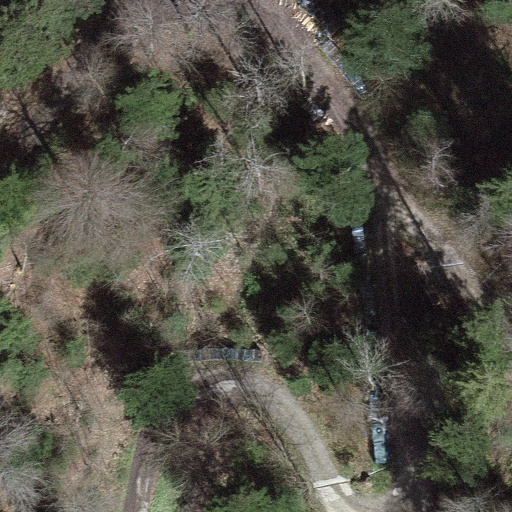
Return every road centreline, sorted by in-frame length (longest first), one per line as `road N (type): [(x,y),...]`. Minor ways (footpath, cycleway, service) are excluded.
road 1 (track): [(231,0),(316,51),(354,86),(370,119),(415,478),(405,511)]
road 2 (track): [(352,511),(284,403),(271,390),(235,380),(186,389),(161,409),(137,511)]
road 3 (track): [(0,185),(89,55),(160,0)]
